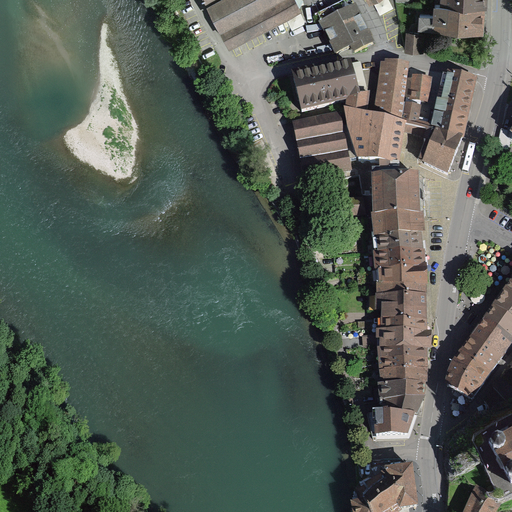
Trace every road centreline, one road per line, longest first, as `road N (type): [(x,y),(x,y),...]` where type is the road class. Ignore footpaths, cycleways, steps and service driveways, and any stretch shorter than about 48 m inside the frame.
road 1 (residential): [(427,453),(377,459),(368,444),(295,196),(242,81)]
road 2 (tertiary): [(462,218),(427,453)]
road 3 (residential): [(386,55),(242,81)]
road 4 (tertiary): [(495,77),(462,218)]
